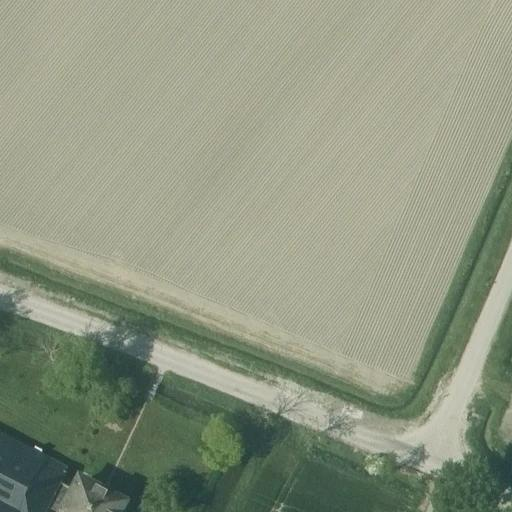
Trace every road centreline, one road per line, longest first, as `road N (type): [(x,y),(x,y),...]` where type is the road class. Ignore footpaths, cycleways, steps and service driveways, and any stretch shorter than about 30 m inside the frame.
road 1 (tertiary): [(430,461),(0,296)]
road 2 (tertiary): [(430,461),(511,265)]
